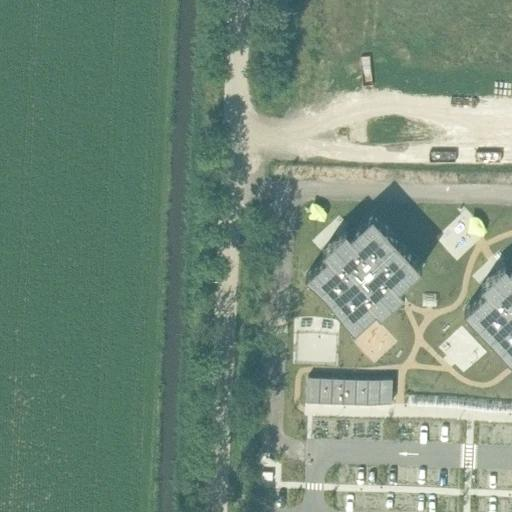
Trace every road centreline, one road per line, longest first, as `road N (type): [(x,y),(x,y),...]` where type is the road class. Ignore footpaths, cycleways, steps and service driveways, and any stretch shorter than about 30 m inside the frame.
road 1 (unclassified): [(217,511),(241,0)]
road 2 (residential): [(511,460),(331,450),(316,485),(322,511)]
